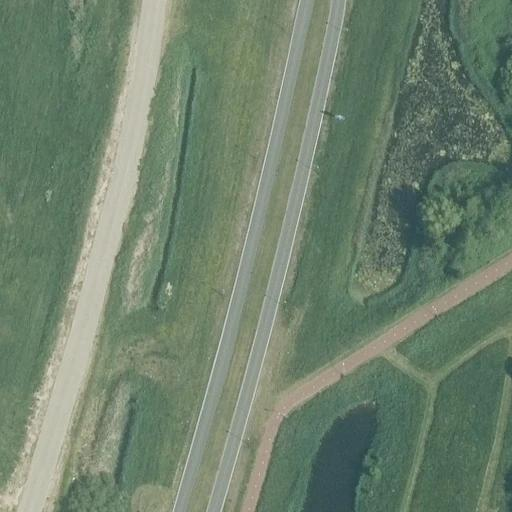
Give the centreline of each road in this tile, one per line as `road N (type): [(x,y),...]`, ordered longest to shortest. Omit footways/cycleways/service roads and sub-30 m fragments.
road 1 (secondary): [(308,0),(178,511)]
road 2 (secondary): [(211,511),(337,0)]
road 3 (residential): [(32,511),(144,66),(152,0)]
